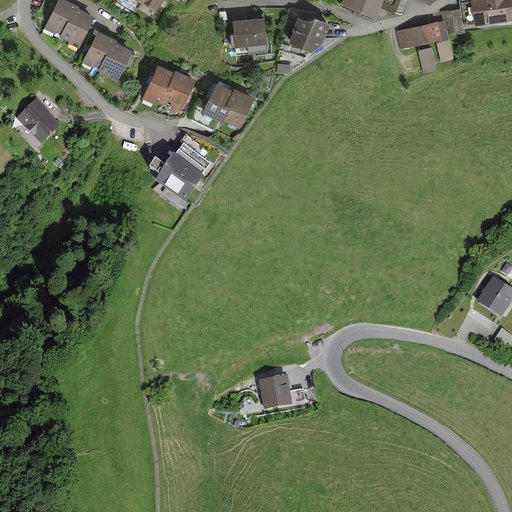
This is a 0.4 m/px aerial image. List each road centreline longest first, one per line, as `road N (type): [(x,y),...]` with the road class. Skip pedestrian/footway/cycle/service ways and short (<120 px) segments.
road 1 (tertiary): [(504,511),(479,465),(455,441),(352,387),(332,358),(341,339),(373,330),(441,343),(511,372)]
road 2 (residential): [(452,0),(373,25),(299,4),(220,5)]
road 3 (residential): [(26,0),(34,38),(102,105),(170,133)]
